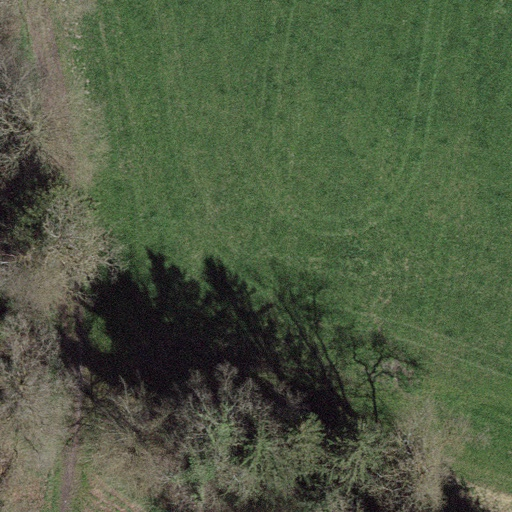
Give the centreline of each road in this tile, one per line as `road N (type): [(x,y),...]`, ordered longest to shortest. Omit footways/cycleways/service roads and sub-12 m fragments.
road 1 (track): [(40,0),(90,356)]
road 2 (track): [(71,511),(90,356)]
